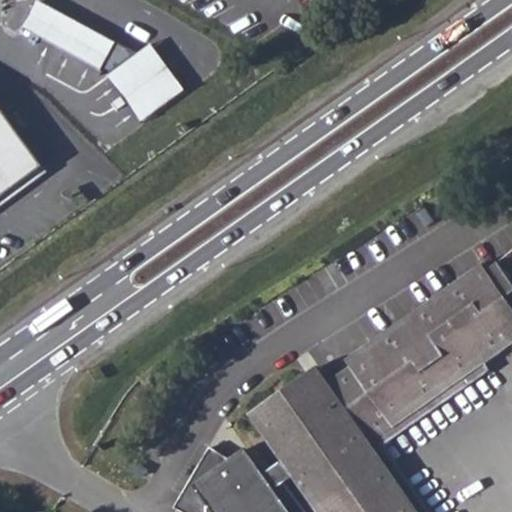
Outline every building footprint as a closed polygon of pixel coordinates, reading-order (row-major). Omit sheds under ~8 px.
[(25,28),(27,29),(41,2),(40,1),(25,28)] [(42,1),(41,2),(27,29),(26,30),(39,37),(55,7),(42,1)] [(81,22),(55,7),(39,37),(66,51),(101,70),(117,41),(81,22)] [(110,75),(139,54),(117,41),(101,70),(110,75)] [(110,75),(109,76),(127,100),(144,124),(187,92),(171,70),(152,44),(139,54),(110,75)] [(0,200),(46,167),(0,103),(0,200)] [(422,511),(371,439),(392,424),(396,430),(511,348),(511,301),(509,298),(511,296),(511,277),(502,263),(491,271),(487,265),(348,362),(353,368),(331,382),(327,375),(315,384),(309,377),(265,408),(270,415),(257,424),(284,463),(266,475),(259,480),(232,463),(212,451),(183,499),(187,501),(181,511),(306,511),(287,485),(295,480),(317,511),(422,511)] [(321,368),(309,377),(315,384),(327,375),(321,368)] [(265,408),(253,417),(257,424),(270,415),(265,408)] [(249,451),(232,463),(259,480),(266,475),(249,451)]
